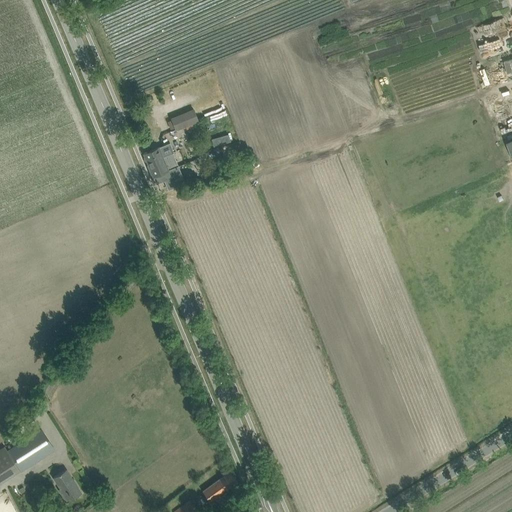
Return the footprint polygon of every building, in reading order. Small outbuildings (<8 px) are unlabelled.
[(113,41),(122,67),(151,57),(142,31),(143,35),(135,38),(133,34),(113,41)] [(240,110),(249,132),(250,132),(300,114),(297,114),(311,108),(308,102),(304,102),(303,97),(298,99),(297,114),(294,107),(285,106),(285,112),(277,112),(274,103),(273,119),(269,108),(263,108),(262,104),(254,107),(249,107),(250,101),(247,96),(247,103),(241,103),(240,110)] [(499,102),(498,114),(509,114),(509,103),(499,102)] [(171,118),(175,129),(198,120),(194,108),(171,118)] [(437,184),(441,194),(509,168),(486,108),(377,149),(401,212),(421,204),(416,191),(437,184)] [(228,134),(212,139),(214,146),(231,141),(228,134)] [(383,144),(391,139),(389,135),(380,139),(383,144)] [(169,142),(143,153),(153,176),(156,184),(164,180),(168,190),(186,183),(182,173),(178,165),(169,142)] [(8,417),(0,424),(5,431),(13,423),(8,417)] [(0,482),(20,469),(21,471),(55,449),(41,428),(8,450),(5,446),(0,448),(0,482)] [(68,501),(73,498),(81,493),(66,469),(57,474),(55,476),(62,487),(60,489),(68,501)] [(203,491),(210,500),(237,481),(230,471),(203,491)] [(173,511),(197,511),(190,500),(173,511)]
